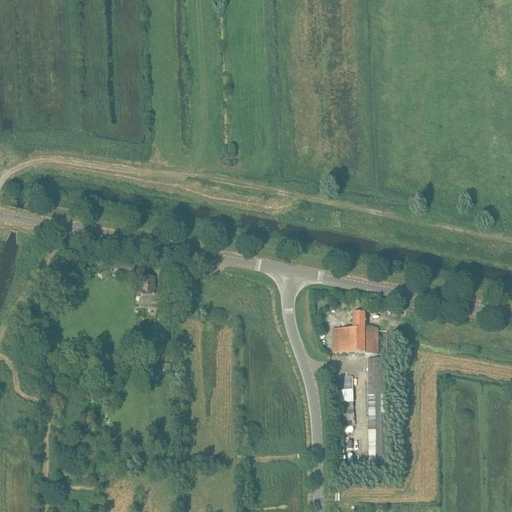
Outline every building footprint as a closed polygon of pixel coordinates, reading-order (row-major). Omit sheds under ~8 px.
[(113,255),(110,265),(110,266),(133,271),(135,260),(113,255)] [(141,290),(141,293),(141,305),(162,305),(162,290),(157,290),(154,290),(154,278),(141,278),(141,290)] [(366,314),(353,314),(353,330),(333,329),(333,354),(378,355),(378,328),(366,328),(366,314)] [(325,323),(316,324),(318,333),(323,332),(326,328),(325,323)] [(390,359),(378,359),(368,359),(368,475),(390,475),(390,359)] [(340,373),(332,373),(332,379),(334,379),(334,391),(353,391),(352,379),(340,379),(340,373)] [(353,404),(336,404),(338,445),(349,444),(348,427),(354,427),(353,404)]
